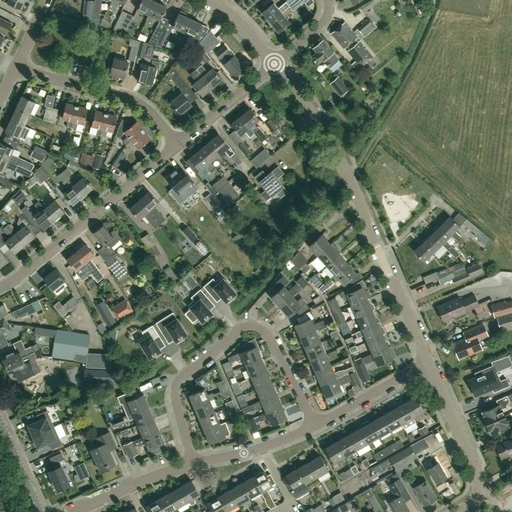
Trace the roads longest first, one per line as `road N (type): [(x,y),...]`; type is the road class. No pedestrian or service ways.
road 1 (residential): [(315,425),(268,337),(244,326),(175,384),(192,463)]
road 2 (residential): [(0,287),(176,144)]
road 3 (residential): [(380,258),(338,158),(272,62)]
road 4 (residential): [(176,144),(140,103),(14,68)]
road 5 (residential): [(478,493),(428,362)]
road 6 (residential): [(70,511),(192,463)]
road 7 (residential): [(315,425),(428,362)]
road 8 (residential): [(192,463),(261,448),(315,425)]
road 9 (residential): [(176,144),(272,62)]
